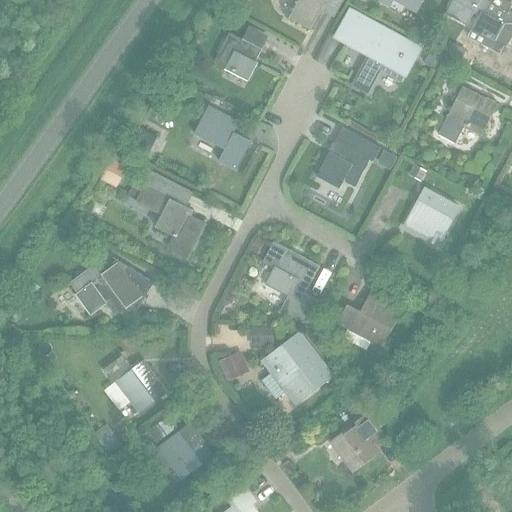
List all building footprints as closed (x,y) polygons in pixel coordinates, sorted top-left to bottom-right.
[(298,0),(289,17),(311,29),(326,1),(339,8),(343,0),(298,0)] [(379,0),(379,2),(389,7),(393,0),(405,7),(406,5),(418,11),(423,0),(379,0)] [(452,0),(445,14),(467,26),(474,13),(479,16),(472,30),(495,43),(496,41),(507,46),(511,36),(511,13),(508,11),(511,4),(504,0),(490,0),(489,1),(488,5),(480,1),(480,0),(452,0)] [(220,7),(214,16),(217,18),(216,20),(223,23),(229,12),(220,7)] [(351,84),(367,93),(368,92),(366,92),(379,67),(401,79),(400,81),(401,82),(420,47),(349,9),(335,37),(367,54),(351,84)] [(418,31),(424,39),(432,32),(426,25),(418,31)] [(213,62),(225,69),(224,70),(247,82),(257,64),(254,62),(261,50),(229,33),(213,62)] [(454,41),(448,53),(461,59),(467,47),(454,41)] [(429,49),(423,60),(437,67),(443,56),(429,49)] [(447,60),(441,72),(453,78),(459,67),(447,60)] [(178,84),(167,86),(169,98),(180,96),(178,84)] [(448,115),(460,121),(459,123),(482,135),(491,117),(489,116),(496,104),(463,86),(448,115)] [(195,132),(227,149),(220,162),(235,170),(250,142),(203,117),(195,132)] [(137,127),(127,146),(147,157),(157,138),(137,127)] [(343,127),(335,142),(336,144),(373,161),(380,147),(343,127)] [(329,156),(326,155),(316,173),(340,187),(342,184),(353,190),(369,162),(336,144),(329,156)] [(397,157),(384,150),(378,163),(390,170),(397,157)] [(127,168),(111,159),(101,178),(116,186),(127,168)] [(414,165),(409,175),(421,181),(426,171),(414,165)] [(191,210),(182,205),(189,191),(152,171),(144,187),(134,182),(127,196),(163,215),(156,228),(176,238),(170,251),(188,260),(201,236),(196,233),(202,222),(188,215),(191,210)] [(444,236),(453,218),(459,208),(436,195),(430,206),(418,200),(409,218),(403,230),(438,248),(444,236)] [(257,254),(264,241),(257,238),(250,251),(257,254)] [(305,294),(316,273),(319,266),(299,255),(297,258),(291,254),(292,252),(273,241),(263,262),(274,267),(265,285),(287,296),(278,314),(293,322),(295,318),(307,324),(319,301),(305,294)] [(91,316),(107,305),(113,313),(124,305),(133,318),(153,282),(114,260),(108,271),(102,275),(96,266),(71,284),(79,294),(76,296),(91,316)] [(30,281),(21,295),(30,301),(39,287),(30,281)] [(408,299),(424,308),(429,299),(414,289),(408,299)] [(344,339),(367,351),(372,341),(373,340),(384,345),(399,317),(388,311),(394,301),(372,290),(361,312),(348,305),(338,324),(349,330),(344,339)] [(273,328),(251,328),(251,344),(273,344),(273,328)] [(261,362),(269,373),(260,380),(275,401),(291,389),(298,400),(332,374),(301,334),(298,334),(291,340),(292,341),(283,347),(282,346),(261,362)] [(246,370),(240,355),(223,362),(229,377),(246,370)] [(133,372),(131,369),(115,381),(131,403),(132,402),(139,411),(165,391),(144,363),(133,372)] [(358,395),(344,405),(350,414),(364,404),(358,395)] [(328,442),(345,464),(347,462),(355,472),(380,452),(372,442),(382,435),(366,414),(356,421),(358,424),(347,433),(345,429),(328,442)] [(156,443),(177,427),(168,415),(147,431),(156,443)] [(107,424),(94,433),(108,454),(121,445),(107,424)] [(178,433),(176,431),(161,443),(178,465),(180,464),(187,474),(213,455),(190,424),(178,433)] [(256,511),(255,511),(250,506),(256,501),(244,486),(228,498),(234,506),(226,511),(256,511)]
